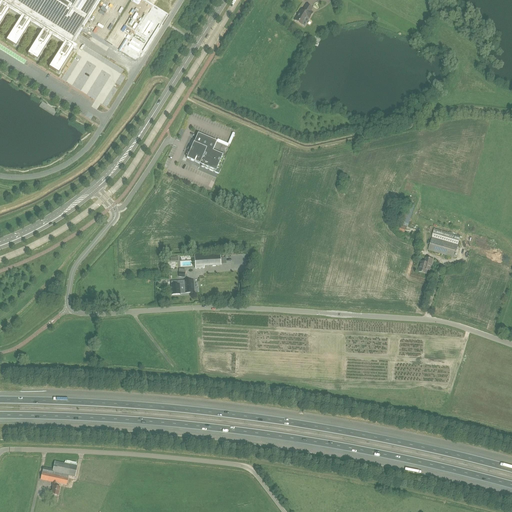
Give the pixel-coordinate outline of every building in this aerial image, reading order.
[(0,0),(0,25),(9,11),(21,18),(6,41),(16,48),(18,45),(30,24),(42,31),(27,55),(38,61),(39,58),(52,38),(63,45),(49,68),(59,74),(61,72),(60,72),(73,51),(74,52),(77,47),(73,44),(100,0),(0,0)] [(309,19),(313,13),(310,12),(312,8),(307,5),(303,11),(301,10),(294,21),(302,25),(307,17),(309,19)] [(217,142),(198,134),(194,143),(193,143),(191,148),(188,147),(187,150),(190,151),(187,159),(202,165),(201,167),(219,174),(226,157),(213,151),(217,142)] [(434,229),(428,250),(453,257),(459,236),(434,229)] [(219,253),(195,255),(196,269),(204,268),(204,266),(220,265),(219,253)] [(425,262),(421,261),(418,272),(427,275),(428,271),(430,272),(433,260),(426,258),(425,262)] [(171,285),(172,295),(180,295),(180,293),(184,293),(195,293),(194,280),(183,280),(183,281),(179,281),(179,285),(171,285)] [(66,485),(69,475),(75,477),(77,467),(55,462),(53,470),(43,468),(41,480),(53,482),(52,486),(53,486),(52,494),(58,496),(60,487),(56,487),(56,483),(66,485)]
